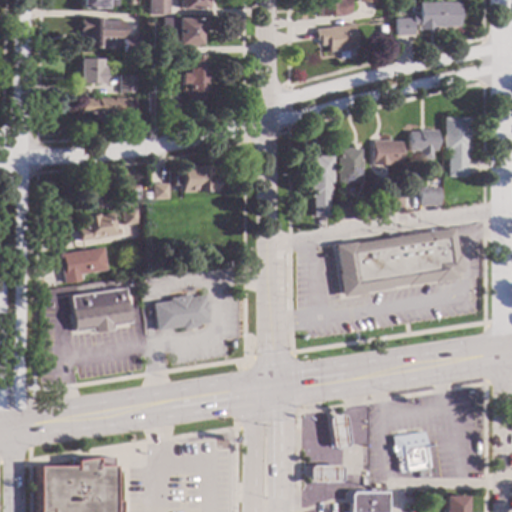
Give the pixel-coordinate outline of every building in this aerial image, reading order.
[(102,0),(102,8),(77,8),(77,0),(102,0)] [(203,0),(203,10),(174,9),(174,0),(164,0),(165,15),(144,16),(143,0),(203,0)] [(347,0),(348,14),(339,16),(315,17),(314,0),(347,0)] [(456,27),(432,28),(432,31),(415,31),(415,26),(409,26),(409,36),(392,36),(392,20),(409,20),(409,17),(415,17),(415,3),(456,3),(456,27)] [(99,21),(120,21),(120,37),(110,37),(110,47),(82,46),(82,32),(76,32),(76,21),(86,21),(86,18),(99,18),(99,21)] [(201,30),(198,30),(198,44),(173,45),(173,33),(159,33),(159,18),(201,18),(201,30)] [(353,49),(344,50),(345,51),(326,52),(325,45),(317,46),(317,41),(313,41),(312,30),(350,25),(353,49)] [(137,53),(122,53),(122,38),(136,38),(137,53)] [(202,101),(185,102),(184,55),(202,55),(202,101)] [(96,68),(99,68),(99,82),(74,82),(75,59),(97,60),(96,68)] [(130,92),(115,92),(115,76),(130,77),(130,92)] [(162,113),(144,113),(144,94),(163,94),(162,113)] [(131,113),(118,113),(118,111),(113,111),(113,121),(107,121),(107,124),(96,124),(96,119),(88,113),(75,112),(76,100),(94,101),(94,97),(131,98),(131,113)] [(466,152),(465,152),(465,162),(463,162),(463,178),(444,178),(444,152),(440,152),(439,119),(466,119),(466,152)] [(433,152),(428,152),(428,160),(426,160),(426,161),(417,161),(417,160),(415,160),(416,152),(405,152),(405,133),(414,133),(415,131),(433,131),(433,152)] [(387,143),(398,143),(398,164),(386,164),(386,166),(369,166),(369,142),(387,141),(387,143)] [(350,150),(357,150),(357,162),(358,162),(358,169),(357,169),(357,184),(334,184),(334,149),(350,149),(350,150)] [(330,186),(328,186),(328,198),(326,198),(326,218),(310,218),(310,198),(308,198),(308,190),(307,190),(307,186),(305,186),(305,159),(314,159),(314,157),(330,157),(330,186)] [(206,174),(213,173),(214,191),(178,193),(177,185),(170,186),(169,175),(178,174),(177,165),(206,164),(206,174)] [(106,187),(115,186),(115,196),(107,197),(108,207),(87,208),(86,196),(79,197),(78,185),(106,183),(106,187)] [(165,200),(149,200),(149,184),(164,184),(165,200)] [(135,201),(123,202),(122,187),(134,187),(135,201)] [(436,206),(415,206),(415,189),(436,189),(436,206)] [(400,208),(381,209),(381,193),(400,193),(400,208)] [(352,203),(352,219),(334,219),(334,202),(352,203)] [(135,222),(123,224),(120,210),(132,208),(135,222)] [(97,216),(110,214),(112,229),(116,228),(117,234),(78,240),(76,229),(81,229),(79,215),(96,212),(97,216)] [(454,256),(456,256),(458,273),(452,274),(453,280),(430,283),(430,282),(360,293),(360,294),(337,298),(334,276),(335,275),(330,247),(351,244),(450,229),(454,256)] [(103,269),(76,273),(77,280),(60,283),(56,255),(99,248),(103,269)] [(127,322),(110,325),(110,329),(88,332),(88,328),(71,331),(66,297),(121,288),(127,322)] [(201,302),(203,302),(204,313),(203,313),(204,324),(194,325),(194,327),(190,328),(190,329),(178,331),(177,329),(151,332),(147,304),(164,302),(164,299),(185,296),(185,298),(200,296),(201,302)] [(341,418),(345,445),(342,448),(331,450),(328,448),(324,421),(326,418),(337,416),(341,418)] [(422,448),(421,448),(424,469),(426,469),(427,477),(416,479),(414,470),(395,473),(393,458),(391,458),(388,438),(420,433),(422,448)] [(108,465),(115,465),(115,471),(111,472),(111,500),(119,500),(119,511),(33,511),(33,467),(70,466),(70,459),(108,459),(108,465)] [(338,469),(339,480),(335,483),(308,484),(306,481),(305,469),(308,466),(335,466),(338,469)] [(345,511),(382,511),(383,493),(346,493),(345,511)] [(463,511),(440,511),(440,497),(463,497),(463,511)]
